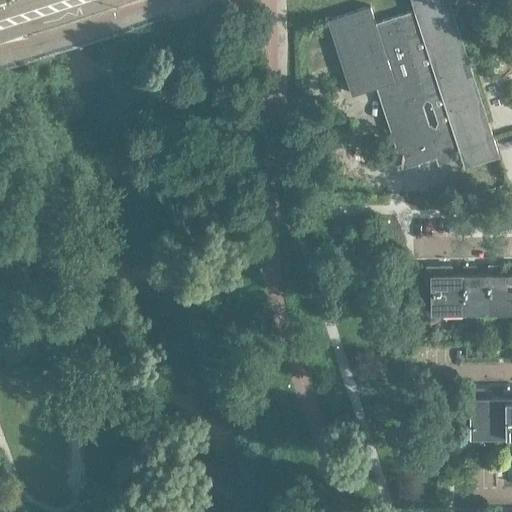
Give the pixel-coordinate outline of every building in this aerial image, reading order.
[(420,161),(460,148),(465,164),(464,164),(465,165),(500,154),(494,138),(449,0),(412,0),(415,8),(375,22),(370,6),(371,6),(371,5),(353,10),(353,11),(329,19),(339,51),(339,52),(341,61),(342,60),(353,93),(383,83),(390,107),(384,109),(399,154),(398,154),(399,159),(400,159),(403,167),(420,162),(420,161)] [(375,193),(376,176),(351,176),(350,193),(375,193)] [(511,308),(511,272),(498,272),(498,264),(489,264),(489,272),(490,308),(511,308)] [(465,309),(465,273),(448,273),(448,265),(427,265),(427,291),(433,291),(433,309),(465,309)] [(490,308),(489,272),(473,273),(473,265),(465,265),(465,273),(465,309),(490,308)] [(505,432),(504,396),(488,396),(488,388),(473,389),(473,432),(505,432)]
